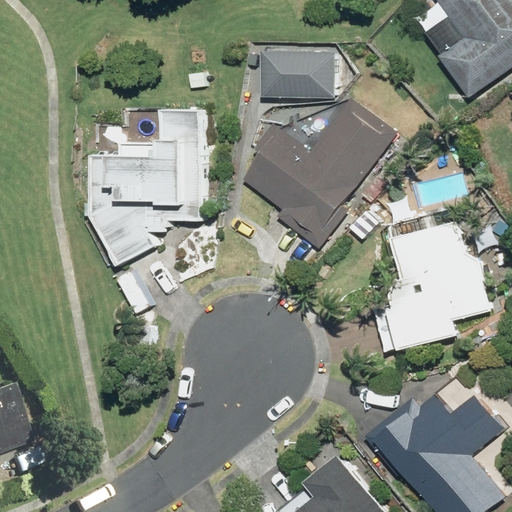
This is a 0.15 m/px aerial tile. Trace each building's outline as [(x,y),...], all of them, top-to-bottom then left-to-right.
[(453,57),(482,97),(511,75),(511,0),(453,0),(480,37),(453,57)] [(270,48),(270,92),(340,93),(341,49),(270,48)] [(326,151),(294,131),(289,127),(252,184),(294,210),(286,222),(332,251),(408,132),(359,101),(326,151)] [(219,112),(177,111),(177,144),(137,143),(136,155),(107,156),(105,221),(132,266),(169,247),(161,232),(180,232),(180,222),(217,223),(219,112)] [(419,279),(383,288),(400,358),(471,341),(466,322),(507,311),(494,261),(476,251),(468,217),(409,237),(419,279)] [(424,398),(376,436),(411,479),(418,474),(448,511),(508,511),(511,509),(511,488),(490,462),(511,444),(511,393),(487,362),(447,394),(453,402),(444,409),(439,402),(431,408),(424,398)] [(0,453),(39,442),(21,385),(0,391),(0,453)] [(334,496),(314,511),(403,511),(358,456),(324,485),(334,496)]
